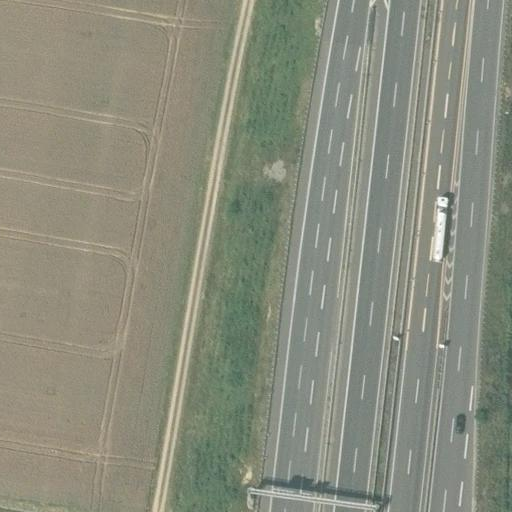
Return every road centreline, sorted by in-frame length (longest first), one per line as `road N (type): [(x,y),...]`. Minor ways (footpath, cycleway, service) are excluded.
road 1 (track): [(165,511),(186,331),(250,0)]
road 2 (motorway): [(358,0),(295,511)]
road 3 (motorway): [(406,511),(461,0)]
road 4 (motorway): [(404,0),(352,511)]
road 5 (motorway): [(441,511),(489,0)]
